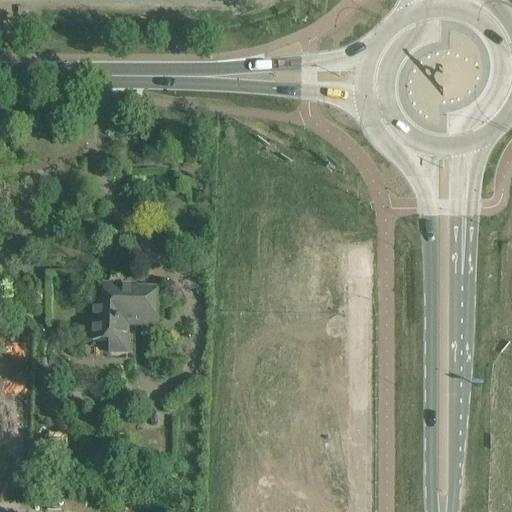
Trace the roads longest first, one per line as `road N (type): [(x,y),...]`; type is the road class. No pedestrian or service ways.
road 1 (tertiary): [(364,93),(378,134),(409,164),(426,198),(434,511)]
road 2 (tertiary): [(450,511),(462,245)]
road 3 (residential): [(360,511),(358,248)]
road 4 (tertiary): [(216,76),(0,75)]
road 5 (tertiary): [(367,60),(216,76)]
road 6 (tertiary): [(216,76),(364,93)]
